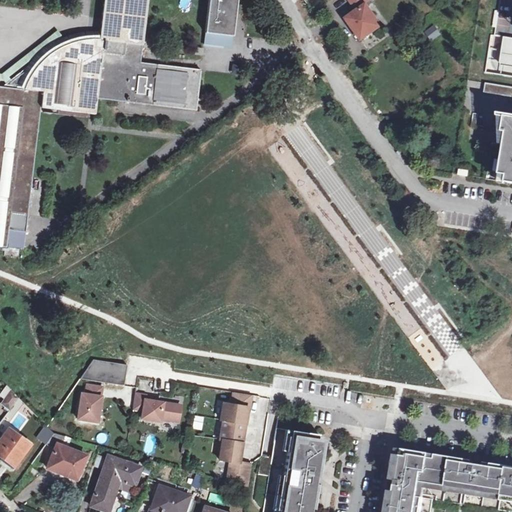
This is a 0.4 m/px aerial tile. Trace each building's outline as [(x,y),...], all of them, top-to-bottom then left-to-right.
[(8,228),(26,230),(40,111),(56,113),(56,110),(95,114),(97,99),(196,110),(201,70),(141,62),(148,0),(104,0),(100,34),(75,36),(52,47),(16,75),(11,78),(11,84),(17,85),(17,88),(0,86),(0,246),(4,248),(3,255),(3,256),(18,258),(18,257),(19,248),(6,247),(8,228)] [(208,0),(205,33),(233,36),(236,0),(208,0)] [(511,0),(483,0),(479,32),(511,36),(511,0)] [(348,18),(362,40),(382,26),(367,5),(348,18)] [(440,33),(434,25),(426,31),(432,39),(440,33)] [(233,36),(205,33),(203,46),(231,50),(233,36)] [(0,80),(7,81),(11,78),(16,75),(0,72),(0,80)] [(511,87),(485,82),(483,92),(511,96),(511,87)] [(511,115),(502,114),(499,129),(506,130),(499,174),(506,175),(505,181),(511,182),(511,115)] [(6,247),(19,248),(24,249),(26,230),(8,228),(6,247)] [(126,365),(93,359),(79,379),(123,386),(126,365)] [(102,387),(87,385),(85,394),(81,394),(77,419),(97,422),(101,397),(100,396),(102,387)] [(11,390),(1,403),(10,410),(19,398),(11,390)] [(232,462),(229,482),(241,485),(248,487),(251,464),(239,462),(248,408),(250,408),(252,395),(233,392),(231,405),(223,403),(221,420),(223,420),(220,439),(222,440),(219,459),(228,461),(232,462)] [(145,395),(135,394),(133,409),(142,410),(141,418),(159,421),(160,419),(178,421),(180,405),(144,400),(145,395)] [(193,416),(192,429),(202,430),(203,416),(193,416)] [(43,442),(46,444),(54,433),(48,427),(43,434),(46,436),(43,442)] [(0,440),(0,456),(2,458),(14,467),(30,445),(9,429),(0,440)] [(262,511),(313,511),(324,441),(275,432),(262,511)] [(60,435),(54,433),(46,444),(50,447),(55,440),(56,441),(60,435)] [(70,438),(60,435),(56,441),(67,445),(70,438)] [(152,455),(156,438),(147,436),(143,453),(152,455)] [(57,473),(59,470),(77,477),(85,456),(56,444),(46,469),(57,473)] [(385,511),(420,511),(422,499),(418,498),(420,485),(428,487),(429,485),(511,500),(511,466),(396,448),(385,511)] [(118,480),(135,485),(140,467),(108,456),(90,506),(107,511),(115,487),(118,480)] [(0,460),(11,469),(14,467),(2,458),(0,460)] [(134,488),(135,485),(118,480),(115,487),(129,492),(134,488)] [(157,511),(161,511),(162,510),(168,511),(183,511),(189,496),(158,485),(150,509),(157,511)]
